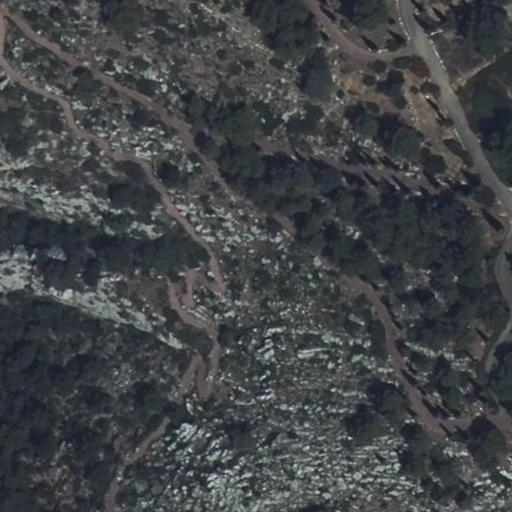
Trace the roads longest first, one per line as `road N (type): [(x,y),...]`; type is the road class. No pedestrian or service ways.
road 1 (track): [(110,511),(115,482),(177,413),(194,362),(204,396),(219,348),(216,334),(184,312),(170,290),(193,299),(194,278),(225,291),(215,262),(146,167),(79,130),(63,102),(21,80),(2,59),(0,21)]
road 2 (track): [(505,416),(445,423),(424,412),(379,302),(316,257),(282,217),(237,193),(182,128),(0,12)]
road 3 (track): [(182,128),(251,140),(495,212),(510,203)]
